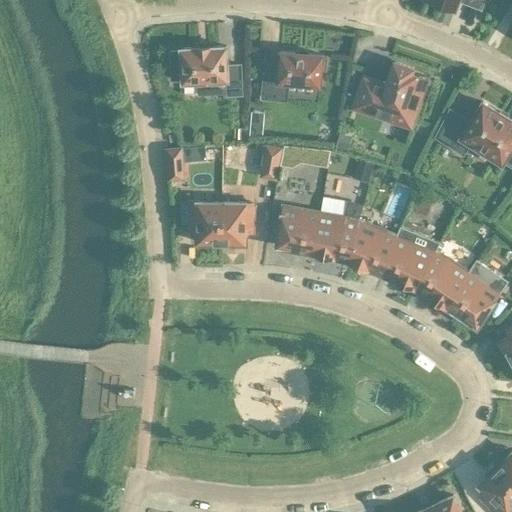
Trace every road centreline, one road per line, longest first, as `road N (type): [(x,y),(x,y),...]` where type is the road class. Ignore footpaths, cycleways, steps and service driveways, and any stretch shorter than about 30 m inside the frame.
road 1 (residential): [(137,483),(232,500),(320,497),(389,475),(461,438),(471,414),(469,387),(457,369),(336,306),(264,292),(160,290)]
road 2 (residential): [(117,19),(140,98),(160,290)]
road 3 (residential): [(382,17),(240,2),(117,19)]
road 4 (residential): [(511,80),(382,17)]
